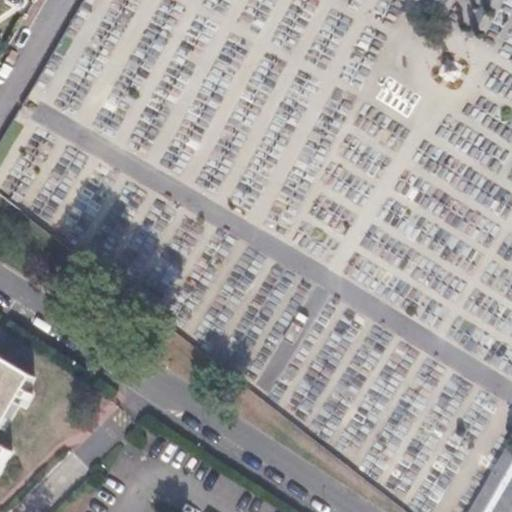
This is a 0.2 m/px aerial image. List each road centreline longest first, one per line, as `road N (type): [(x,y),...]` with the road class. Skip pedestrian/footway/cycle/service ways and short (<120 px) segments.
road 1 (residential): [(0,284),(343,511)]
road 2 (residential): [(0,105),(62,0)]
